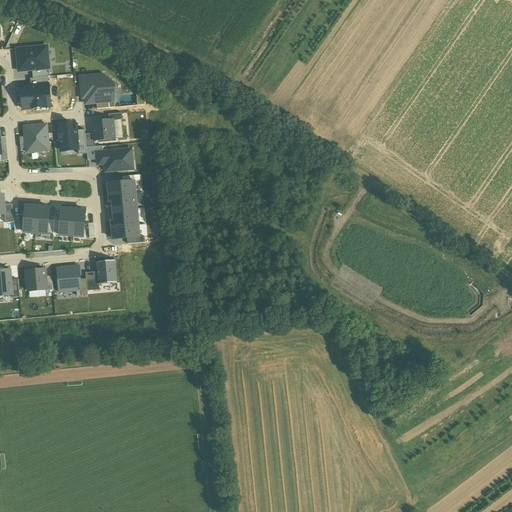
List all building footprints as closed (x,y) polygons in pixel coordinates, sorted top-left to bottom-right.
[(18,72),(33,70),(49,69),(47,47),(16,50),(18,72)] [(50,77),(49,69),(33,70),(34,79),(48,78),(50,77)] [(81,78),(82,98),(87,98),(87,105),(97,104),(114,103),(113,83),(103,76),(81,78)] [(30,79),(31,87),(49,86),(48,78),(34,79),(30,79)] [(31,87),(21,88),(23,110),(51,108),(49,86),(31,87)] [(144,99),(137,93),(137,106),(145,105),(144,99)] [(109,121),(93,123),(93,135),(94,141),(115,140),(113,121),(109,121)] [(61,152),(78,151),(77,131),(73,132),(72,123),(58,125),(61,152)] [(47,126),(24,128),(25,138),(26,148),(26,152),(49,151),(47,126)] [(79,155),(87,154),(87,148),(86,135),(85,131),(77,131),(78,151),(79,155)] [(94,141),(93,135),(86,135),(87,148),(95,148),(94,141)] [(8,161),(6,138),(0,138),(0,139),(1,155),(0,155),(1,162),(8,161)] [(95,148),(87,148),(87,154),(88,160),(96,160),(96,153),(103,153),(102,147),(95,148)] [(134,170),(132,151),(103,153),(96,153),(96,160),(97,166),(105,166),(105,172),(134,170)] [(108,185),(109,196),(136,194),(134,182),(108,185)] [(136,194),(109,196),(110,203),(113,202),(114,212),(118,212),(137,210),(136,194)] [(12,207),(4,208),(5,215),(5,224),(14,224),(12,207)] [(38,208),(26,207),(24,233),(36,234),(38,208)] [(36,234),(47,235),(50,209),(38,208),(36,234)] [(74,211),(62,210),(60,236),(72,237),(74,211)] [(137,210),(118,212),(114,212),(115,222),(111,222),(112,228),(139,226),(137,210)] [(72,237),(83,238),(86,212),(74,211),(72,237)] [(139,226),(112,228),(113,240),(140,238),(139,226)] [(117,284),(115,261),(97,263),(98,273),(99,285),(117,284)] [(79,267),(58,269),(60,293),(82,291),(79,267)] [(46,270),(26,272),(28,292),(47,291),(46,277),(46,270)] [(0,296),(12,295),(11,281),(10,271),(0,271),(0,296)] [(99,285),(98,273),(86,274),(88,292),(100,291),(99,285)] [(20,298),(18,280),(11,281),(12,295),(13,298),(20,298)]
